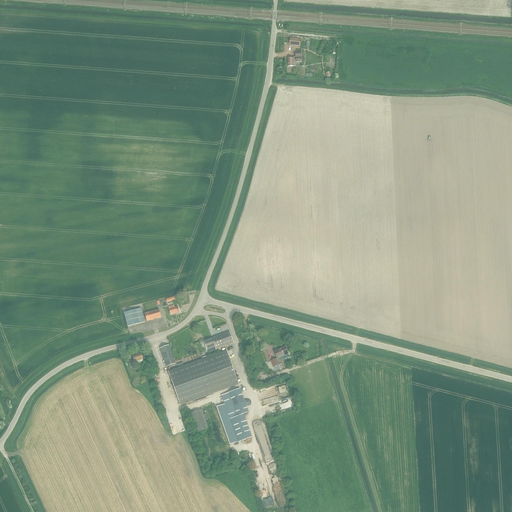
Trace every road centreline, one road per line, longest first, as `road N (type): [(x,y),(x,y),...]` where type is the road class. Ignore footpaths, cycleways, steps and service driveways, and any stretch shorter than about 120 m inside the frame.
road 1 (unclassified): [(511,380),(202,296)]
road 2 (unclassified): [(202,296),(255,133),(275,0)]
road 3 (unclassified): [(0,443),(24,398),(53,371),(176,328),(202,296)]
